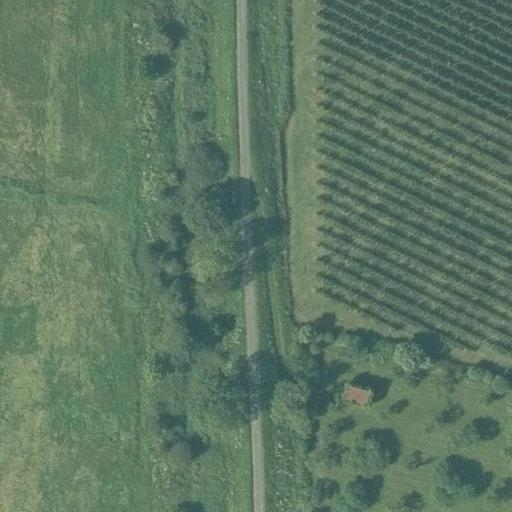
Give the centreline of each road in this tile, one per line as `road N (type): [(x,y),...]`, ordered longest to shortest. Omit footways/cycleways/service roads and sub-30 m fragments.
road 1 (unclassified): [(256,511),(240,0)]
road 2 (track): [(0,296),(42,204),(62,0)]
